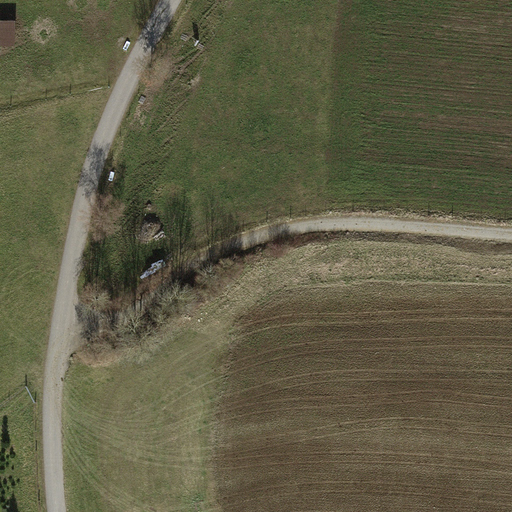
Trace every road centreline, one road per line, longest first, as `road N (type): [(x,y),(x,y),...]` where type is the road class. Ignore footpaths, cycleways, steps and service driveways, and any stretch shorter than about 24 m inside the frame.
road 1 (track): [(59,511),(59,334),(81,209),(131,76),(175,0)]
road 2 (track): [(511,231),(378,219),(258,231),(159,298),(59,334)]
